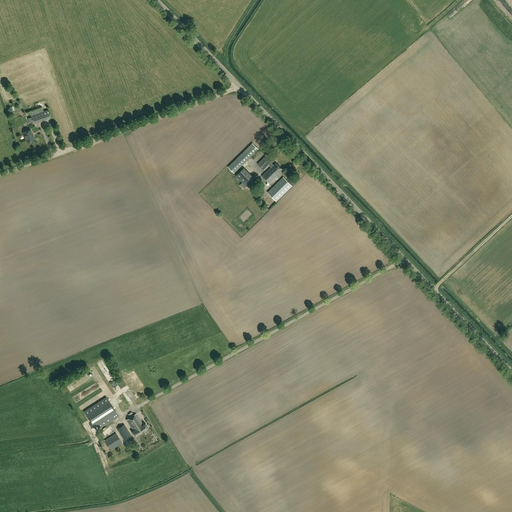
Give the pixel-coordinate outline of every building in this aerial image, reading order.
[(34,123),(46,119),(43,111),(31,116),(34,123)] [(23,132),(27,142),(35,140),(33,136),(30,129),(23,132)] [(258,149),(252,143),(228,167),(234,173),(258,149)] [(269,165),(270,166),(272,164),(271,163),(271,162),(265,156),(257,164),(263,170),(269,165)] [(273,165),(272,164),(270,166),(271,167),(262,176),(269,184),(283,170),(276,162),(273,165)] [(244,168),(236,176),(247,187),(254,179),(244,168)] [(283,177),(268,192),(276,201),(292,186),(283,177)] [(65,391),(73,387),(71,382),(63,386),(65,391)] [(92,385),(80,389),(82,394),(94,389),(92,385)] [(124,396),(126,401),(122,403),(125,408),(131,405),(129,401),(134,398),(127,386),(118,392),(121,397),(124,396)] [(119,416),(106,397),(84,412),(96,430),(119,416)] [(136,413),(131,417),(142,432),(149,428),(145,423),(143,424),(136,413)] [(132,436),(124,424),(117,429),(125,441),(132,436)] [(102,428),(105,433),(110,429),(108,425),(102,428)] [(105,440),(108,444),(111,450),(122,443),(116,433),(105,440)]
